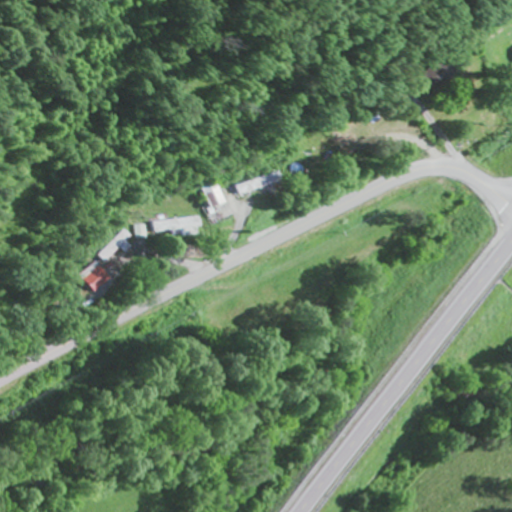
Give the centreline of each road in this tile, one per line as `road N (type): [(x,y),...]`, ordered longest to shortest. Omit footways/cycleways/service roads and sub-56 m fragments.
road 1 (tertiary): [(0,377),(424,169),(462,173),(511,210)]
road 2 (trunk): [(298,511),(511,240)]
